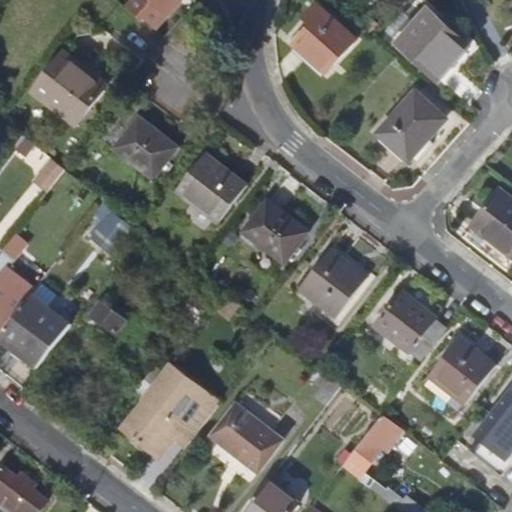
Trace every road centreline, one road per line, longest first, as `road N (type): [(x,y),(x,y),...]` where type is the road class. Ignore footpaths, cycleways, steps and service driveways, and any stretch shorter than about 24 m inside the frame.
road 1 (residential): [(397,227),(292,147),(262,100)]
road 2 (residential): [(0,401),(142,511)]
road 3 (residential): [(397,227),(511,103)]
road 4 (residential): [(262,100),(202,89),(134,32)]
road 5 (residential): [(511,314),(397,227)]
